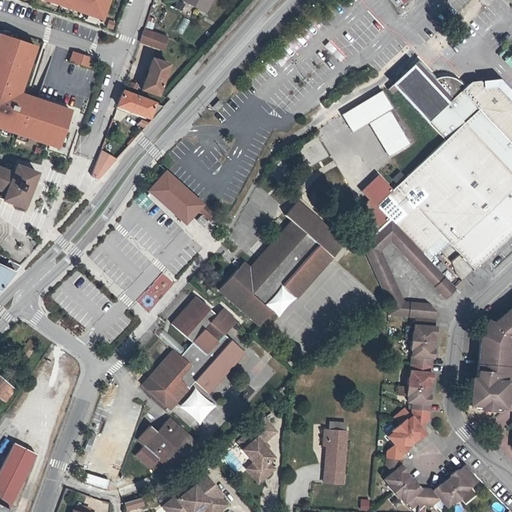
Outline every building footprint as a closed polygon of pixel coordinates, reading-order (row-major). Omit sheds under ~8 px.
[(70,8),(102,19),(108,0),(45,0),(50,2),(50,0),(59,0),(72,4),(70,8)] [(59,0),(50,0),(50,2),(70,8),(72,4),(59,0)] [(184,0),(184,1),(205,12),(210,0),(184,0)] [(183,17),(176,30),(183,34),(190,20),(183,17)] [(165,38),(143,30),(139,41),(161,49),(165,38)] [(34,47),(0,34),(0,128),(56,148),(69,111),(15,92),(17,85),(21,87),(34,47)] [(69,61),(88,68),(91,59),(72,52),(69,61)] [(157,95),(168,64),(151,58),(141,89),(157,95)] [(412,66),(446,103),(451,108),(457,103),(452,97),(435,79),(418,61),(412,66)] [(396,88),(427,121),(446,103),(412,66),(392,85),(396,88)] [(452,97),(465,85),(463,83),(461,80),(458,78),(455,77),(452,76),(448,75),(445,75),(441,76),(438,77),(435,79),(452,97)] [(474,88),(457,103),(451,108),(432,127),(444,140),(395,187),(445,240),(448,243),(474,270),(511,233),(511,100),(496,84),(482,86),(478,81),(468,82),(474,88)] [(474,88),(468,82),(465,85),(452,97),(457,103),(474,88)] [(151,119),(162,106),(158,105),(160,101),(123,88),(122,91),(117,106),(151,119)] [(351,132),(368,122),(382,114),(388,124),(390,123),(394,130),(378,139),(388,156),(408,144),(388,110),(391,108),(381,92),(342,115),(351,132)] [(220,97),(216,101),(213,103),(217,107),(223,100),(220,97)] [(427,121),(432,127),(451,108),(446,103),(427,121)] [(382,114),(368,122),(378,139),(394,130),(390,123),(388,124),(382,114)] [(118,121),(111,119),(108,127),(115,129),(118,121)] [(90,176),(97,180),(114,161),(99,152),(90,176)] [(0,198),(22,208),(36,173),(15,165),(12,173),(0,167),(0,198)] [(165,173),(149,191),(185,223),(201,205),(165,173)] [(375,204),(390,190),(377,176),(360,192),(368,200),(363,205),(368,211),(360,218),(374,232),(388,219),(375,204)] [(395,187),(376,205),(391,220),(426,258),(445,240),(395,187)] [(290,221),(249,268),(252,271),(246,277),(236,269),(218,289),(258,325),(271,311),(264,306),(282,286),(295,298),(344,243),(296,201),(284,215),(290,221)] [(215,215),(203,205),(198,211),(209,221),(215,215)] [(449,475),(450,476),(451,477),(449,480),(448,478),(442,483),(443,484),(441,486),(440,485),(438,483),(432,489),(420,488),(414,481),(413,482),(411,484),(409,481),(411,480),(406,475),(404,476),(402,474),(404,472),(405,471),(400,465),(402,452),(408,447),(406,446),(405,444),(408,442),(409,444),(414,439),(413,438),(416,435),(417,437),(418,438),(425,433),(420,427),(427,421),(429,395),(428,395),(426,395),(426,391),(428,391),(429,384),(427,384),(427,381),(429,381),(430,381),(431,373),(430,373),(431,357),(432,358),(433,349),(432,349),(430,349),(430,346),(432,346),(433,339),(431,339),(431,335),(433,335),(434,335),(435,327),(434,327),(435,312),(433,309),(428,304),(403,301),(380,250),(390,241),(444,298),(455,288),(429,261),(426,258),(391,220),(362,247),(388,304),(388,315),(414,317),(413,332),(411,331),(409,349),(412,349),(409,377),(407,377),(406,386),(405,394),(407,394),(407,401),(412,402),(411,416),(405,420),(404,419),(399,423),(392,430),(393,431),(387,436),(394,444),(387,450),(385,465),(392,472),(383,479),(388,484),(386,485),(397,498),(399,497),(403,502),(405,500),(412,508),(417,503),(432,505),(439,498),(446,506),(451,501),(453,503),(466,492),(464,491),(475,481),(462,466),(457,470),(455,469),(449,475)] [(445,240),(426,258),(429,261),(448,243),(445,240)] [(0,288),(20,266),(10,262),(7,269),(6,272),(0,269),(0,288)] [(252,271),(249,268),(242,262),(236,269),(246,277),(252,271)] [(162,273),(138,302),(150,311),(173,282),(162,273)] [(149,377),(166,392),(172,386),(182,395),(194,381),(207,393),(243,352),(223,334),(235,321),(221,309),(215,315),(195,297),(171,324),(192,342),(185,349),(189,352),(183,359),(180,356),(173,350),(149,377)] [(504,407),(506,380),(502,380),(502,373),(507,373),(509,344),(506,343),(509,337),(511,337),(511,307),(492,323),(489,321),(482,332),(482,340),(479,340),(476,378),(471,377),(468,404),(480,405),(480,408),(492,409),(492,406),(504,407)] [(27,358),(36,345),(29,341),(20,353),(27,358)] [(189,352),(185,349),(180,356),(183,359),(189,352)] [(0,389),(9,396),(14,389),(0,377),(0,389)] [(176,401),(166,392),(149,377),(142,384),(169,408),(176,401)] [(172,386),(166,392),(176,401),(182,395),(172,386)] [(406,386),(397,386),(397,393),(405,394),(406,386)] [(216,405),(195,388),(180,407),(201,423),(216,405)] [(0,399),(5,403),(9,396),(0,389),(0,399)] [(404,408),(394,416),(399,423),(404,419),(405,420),(411,416),(404,408)] [(136,439),(170,469),(195,442),(168,418),(161,425),(165,428),(159,434),(156,431),(149,425),(136,439)] [(263,418),(237,441),(243,448),(241,449),(252,462),(264,476),(273,468),(267,462),(273,457),(265,448),(261,444),(263,441),(275,431),(263,418)] [(345,423),(335,422),(334,430),(328,429),(327,429),(326,445),(324,471),(342,472),(346,431),(344,431),(345,423)] [(165,428),(161,425),(156,431),(159,434),(165,428)] [(13,443),(0,468),(0,511),(8,511),(9,511),(7,510),(35,454),(13,443)] [(252,462),(245,468),(257,482),(264,476),(252,462)] [(342,483),(342,472),(324,471),(323,481),(342,483)] [(177,511),(179,511),(199,511),(198,510),(201,507),(204,510),(205,511),(216,511),(225,505),(220,498),(222,496),(203,472),(181,489),(184,493),(177,498),(175,496),(162,506),(166,511),(177,511)] [(368,511),(369,499),(360,499),(359,510),(368,511)]
